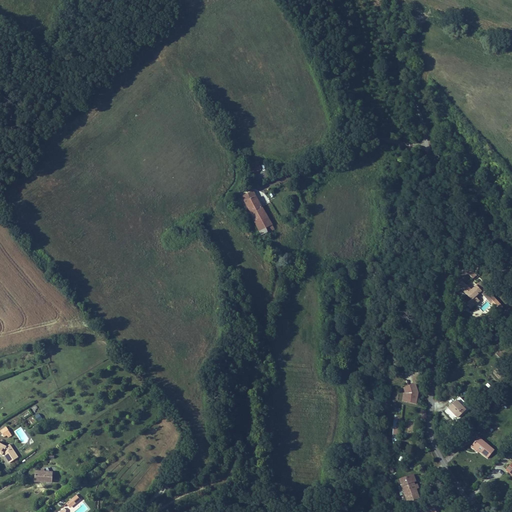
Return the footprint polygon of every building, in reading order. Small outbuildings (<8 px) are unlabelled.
[(247,165),(251,174),(262,169),(258,160),(247,165)] [(273,225),(255,187),(240,194),(260,236),(269,232),(267,228),(273,225)] [(479,280),(482,284),(486,280),(479,271),(470,278),(460,266),(457,269),(462,276),(461,277),(469,287),(464,291),(468,296),(477,289),(473,284),(479,280)] [(418,387),(404,386),(402,403),(416,404),(418,387)] [(470,400),(461,392),(454,399),(463,408),(470,400)] [(12,435),(6,426),(0,430),(0,432),(4,438),(7,435),(8,437),(12,435)] [(494,449),(479,435),(471,444),(478,451),(479,450),(487,457),(494,449)] [(10,444),(6,447),(0,443),(0,455),(2,456),(3,454),(9,463),(18,457),(10,444)] [(41,471),(35,471),(35,482),(52,483),(53,472),(49,472),(48,467),(45,469),(41,469),(41,471)] [(407,478),(416,497),(427,492),(422,482),(426,480),(424,476),(420,477),(418,473),(407,478)] [(80,500),(76,496),(71,500),(75,504),(80,500)] [(443,499),(429,505),(431,511),(452,511),(451,510),(447,511),(445,506),(446,506),(443,499)] [(70,508),(75,504),(71,500),(67,504),(70,508)]
